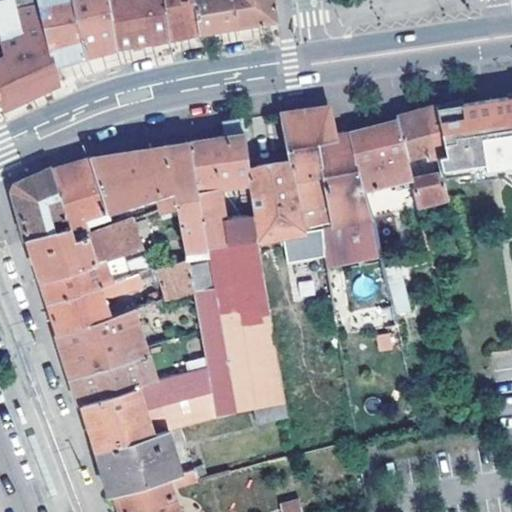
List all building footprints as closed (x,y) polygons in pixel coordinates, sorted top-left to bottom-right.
[(40,0),(41,2),(56,62),(70,59),(80,56),(85,55),(75,0),(40,0)] [(75,0),(85,55),(92,53),(118,46),(110,0),(75,0)] [(170,38),(164,0),(110,0),(118,46),(148,41),(170,38)] [(164,0),(170,38),(194,34),(201,32),(195,0),(164,0)] [(195,0),(201,32),(231,27),(238,26),(233,0),(230,0),(225,1),(224,0),(195,0)] [(275,0),(233,0),(238,26),(255,23),(278,19),(275,0)] [(0,104),(2,110),(12,105),(52,86),(60,82),(56,62),(41,2),(0,13),(0,104)] [(447,107),(436,109),(447,154),(441,156),(442,158),(445,174),(445,175),(459,174),(460,181),(497,176),(503,167),(511,165),(511,97),(483,102),(447,107)] [(291,160),(295,178),(324,172),(330,196),(301,203),(308,232),(323,229),(326,229),(330,225),(361,220),(365,240),(347,245),(348,253),(327,257),(329,272),(333,299),(379,287),(384,310),(394,307),(386,270),(379,235),(376,217),(374,217),(366,189),(365,189),(350,132),(335,135),(329,106),(306,109),(280,113),(291,160)] [(400,121),(409,161),(422,158),(423,163),(442,158),(441,156),(447,154),(436,109),(435,106),(414,112),(397,117),(398,121),(400,121)] [(252,184),(249,167),(243,119),(232,121),(223,122),(225,137),(190,141),(199,200),(206,244),(259,239),(256,212),(225,216),(222,188),(252,184)] [(414,182),(409,161),(400,121),(398,121),(370,127),(350,132),(365,189),(366,189),(394,182),(398,189),(415,185),(414,182)] [(199,200),(190,141),(170,144),(158,146),(106,155),(90,158),(104,203),(174,192),(176,204),(199,200)] [(66,166),(52,171),(70,234),(86,229),(82,218),(106,209),(104,203),(90,158),(71,164),(66,166)] [(301,203),(295,178),(291,160),(267,164),(249,167),(252,184),(256,212),(259,239),(284,235),(288,263),(327,257),(323,229),(308,232),(301,203)] [(511,165),(503,167),(497,176),(511,185),(511,165)] [(70,234),(52,171),(31,178),(19,182),(16,188),(13,194),(30,250),(72,240),(70,234)] [(415,185),(420,205),(449,198),(445,175),(445,174),(414,182),(415,185)] [(176,204),(184,248),(206,244),(199,200),(176,204)] [(99,261),(102,260),(120,255),(142,249),(132,219),(91,233),(99,261)] [(386,270),(433,259),(424,223),(379,235),(386,270)] [(40,279),(99,261),(91,233),(72,240),(30,250),(36,265),(38,271),(40,279)] [(237,412),(206,244),(184,248),(187,260),(192,292),(206,367),(217,417),(237,412)] [(142,249),(120,255),(127,278),(132,276),(150,271),(142,249)] [(44,288),(48,301),(108,283),(102,260),(99,261),(40,279),(44,288)] [(187,260),(150,271),(160,301),(176,296),(192,292),(187,260)] [(333,299),(329,272),(312,276),(319,315),(335,312),(333,299)] [(108,283),(48,301),(53,314),(59,331),(112,315),(105,294),(113,296),(136,289),(132,276),(127,278),(108,283)] [(143,296),(146,305),(154,303),(151,294),(143,296)] [(160,301),(163,311),(179,306),(176,296),(160,301)] [(173,339),(163,311),(160,301),(154,303),(146,305),(112,315),(59,331),(56,333),(61,349),(78,402),(82,401),(137,386),(157,380),(146,349),(173,339)] [(388,328),(399,326),(394,307),(384,310),(388,328)] [(217,417),(206,367),(157,380),(137,386),(151,435),(161,432),(217,417)] [(96,450),(151,435),(137,386),(82,401),(90,427),(96,450)] [(161,432),(151,435),(96,450),(102,471),(109,494),(118,492),(172,479),(161,432)] [(266,464),(290,457),(286,441),(262,447),(266,464)] [(180,511),(172,479),(118,492),(123,511),(180,511)] [(301,511),(298,498),(279,503),(281,511),(301,511)]
